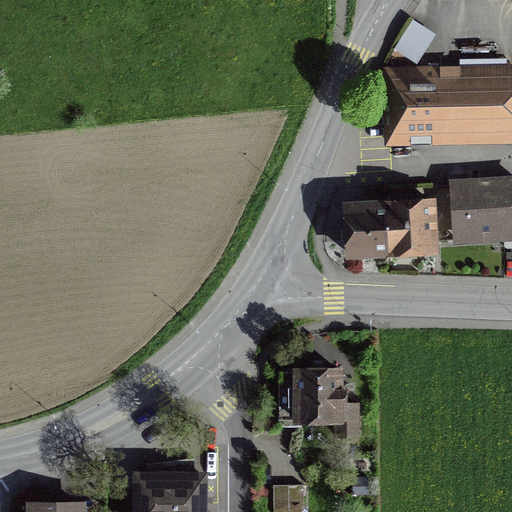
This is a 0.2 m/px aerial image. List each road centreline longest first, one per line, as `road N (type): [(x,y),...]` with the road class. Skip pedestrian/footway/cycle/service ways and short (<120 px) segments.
road 1 (tertiary): [(258,287),(389,0)]
road 2 (tertiary): [(511,304),(258,287)]
road 3 (tertiary): [(3,459),(100,427),(198,353)]
road 4 (residential): [(240,511),(236,409),(198,353)]
